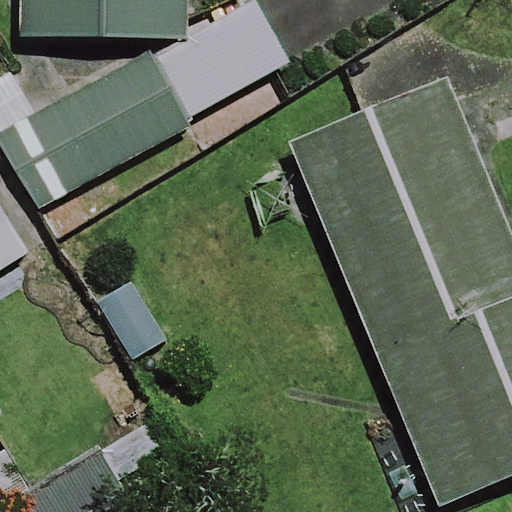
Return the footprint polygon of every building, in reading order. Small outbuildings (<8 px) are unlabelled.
[(181,46),(181,0),(19,0),(20,45),(181,46)] [(156,55),(26,122),(67,201),(197,133),(192,124),(285,74),(251,11),(159,60),(156,55)] [(511,243),(452,98),(292,164),(435,511),(511,480),(511,243)] [(0,277),(21,265),(0,230),(0,277)] [(125,511),(95,465),(21,511),(125,511)]
